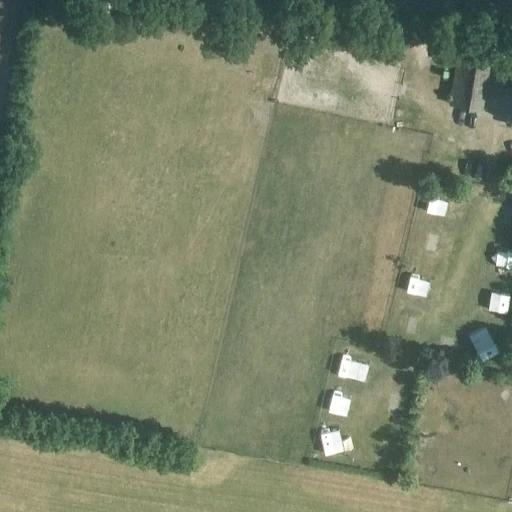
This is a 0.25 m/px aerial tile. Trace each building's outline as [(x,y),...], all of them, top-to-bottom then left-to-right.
[(441,34),(437,59),(456,61),(453,78),(451,93),(449,103),(482,108),(484,98),(492,36),(459,31),(459,37),(441,34)] [(444,207),(477,213),(482,189),(469,186),(469,183),(449,180),(444,207)] [(457,253),(465,231),(440,222),(432,244),(457,253)] [(433,328),(434,312),(424,312),(423,328),(433,328)] [(511,333),(499,340),(504,350),(511,345),(511,333)] [(385,375),(390,355),(360,348),(356,368),(385,375)] [(343,446),(373,443),(370,422),(341,426),(343,446)]
